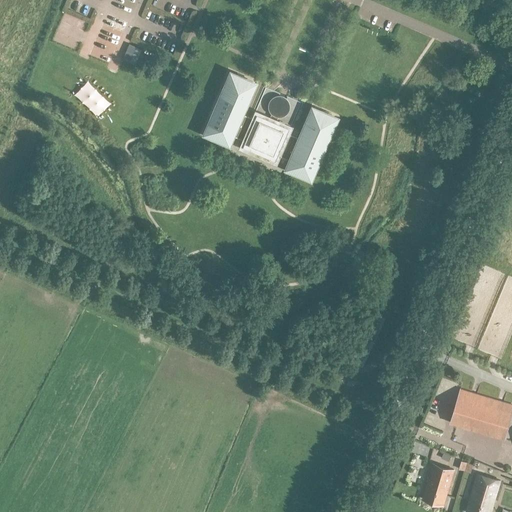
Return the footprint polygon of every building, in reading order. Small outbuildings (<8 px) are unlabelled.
[(176,56),(181,43),(175,40),(170,53),(176,56)] [(125,49),(136,54),(139,47),(128,42),(125,49)] [(136,54),(125,49),(122,57),(132,62),(136,54)] [(267,87),(256,112),(253,118),(242,113),(255,82),(231,72),(224,88),(222,87),(209,116),(211,117),(205,133),(211,135),(210,138),(222,143),(223,141),(229,143),(232,135),(244,140),(241,146),(275,160),(278,154),(290,159),(286,168),(292,170),(291,173),(303,178),(304,176),(310,178),(317,162),(319,163),(332,134),(330,133),(336,117),(312,107),(299,138),(287,133),(300,102),(267,87)] [(511,415),(511,402),(460,387),(449,422),(505,438),(511,415)] [(454,469),(434,462),(423,498),(443,504),(454,469)] [(490,511),(500,480),(478,473),(466,511),(468,511),(490,511)]
